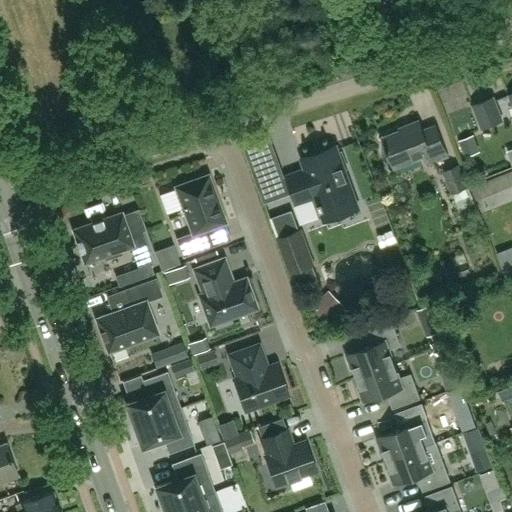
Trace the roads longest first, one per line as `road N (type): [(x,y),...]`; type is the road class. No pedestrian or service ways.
road 1 (residential): [(224,128),(368,511)]
road 2 (secondary): [(112,511),(2,196)]
road 3 (residential): [(511,35),(224,128)]
road 4 (residential): [(224,128),(2,196)]
